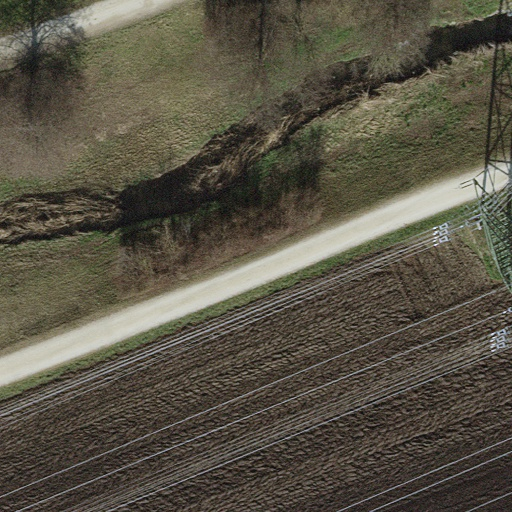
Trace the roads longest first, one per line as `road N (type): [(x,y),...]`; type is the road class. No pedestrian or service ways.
road 1 (track): [(511,167),(0,370)]
road 2 (track): [(0,56),(147,0)]
